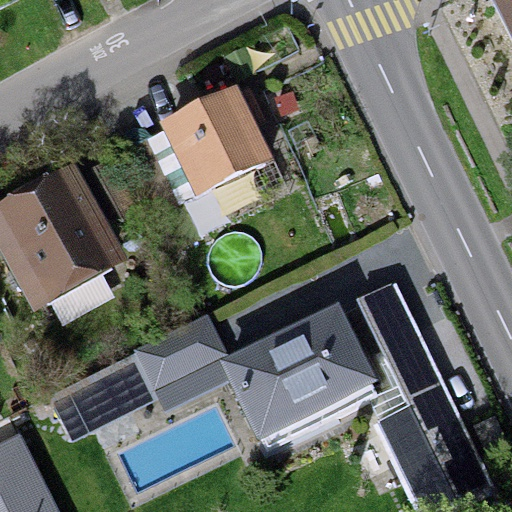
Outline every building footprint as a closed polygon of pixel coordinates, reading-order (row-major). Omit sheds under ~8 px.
[(511,50),(511,0),(492,0),(489,2),(511,50)] [(202,193),(274,158),(244,95),(171,130),(202,193)] [(152,141),(126,154),(159,222),(185,210),(152,141)] [(111,167),(87,179),(112,225),(136,213),(111,167)] [(114,264),(71,187),(0,227),(0,236),(39,306),(114,264)] [(393,291),(362,306),(410,411),(379,426),(419,511),(437,511),(485,490),(393,291)] [(332,424),(380,400),(338,317),(226,372),(261,442),(325,410),(332,424)] [(51,511),(17,444),(0,451),(0,511),(51,511)]
